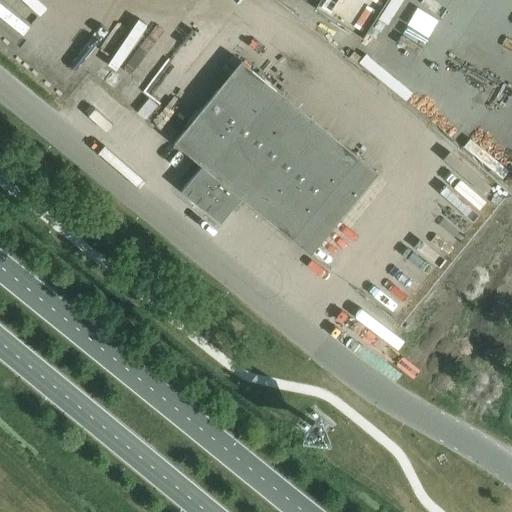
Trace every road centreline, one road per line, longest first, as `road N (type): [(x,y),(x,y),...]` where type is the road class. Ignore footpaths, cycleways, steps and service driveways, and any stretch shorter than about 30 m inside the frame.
road 1 (unclassified): [(511,474),(304,335),(0,81)]
road 2 (secondary): [(304,511),(0,266)]
road 3 (secondary): [(0,344),(204,511)]
